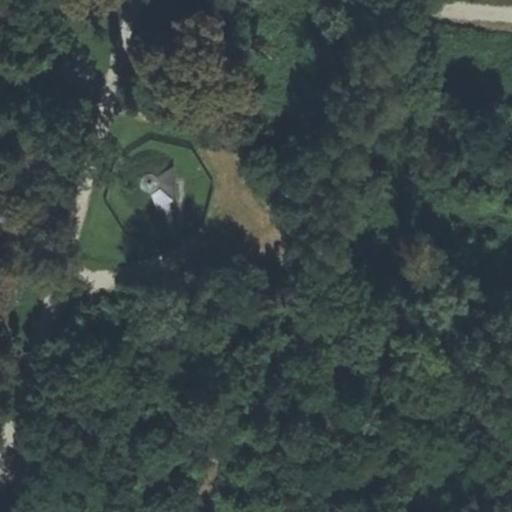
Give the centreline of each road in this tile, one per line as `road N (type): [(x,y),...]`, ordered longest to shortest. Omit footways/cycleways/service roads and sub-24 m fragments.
road 1 (track): [(142,0),(0,477)]
road 2 (track): [(511,14),(380,0)]
